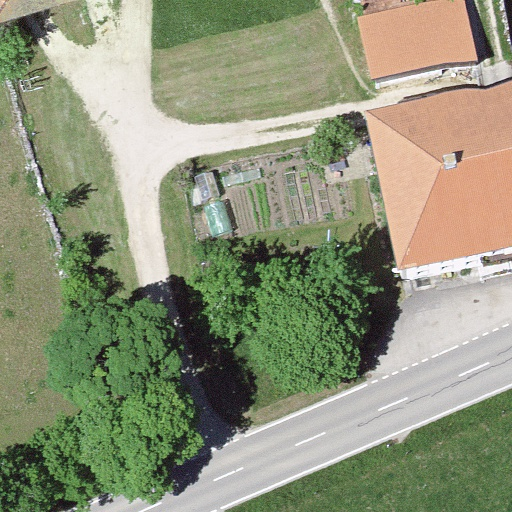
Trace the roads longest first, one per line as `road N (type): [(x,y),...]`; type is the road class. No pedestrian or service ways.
road 1 (track): [(130,0),(128,81),(140,193),(177,388),(220,477)]
road 2 (secondary): [(511,356),(143,511)]
road 3 (track): [(335,131),(136,159)]
